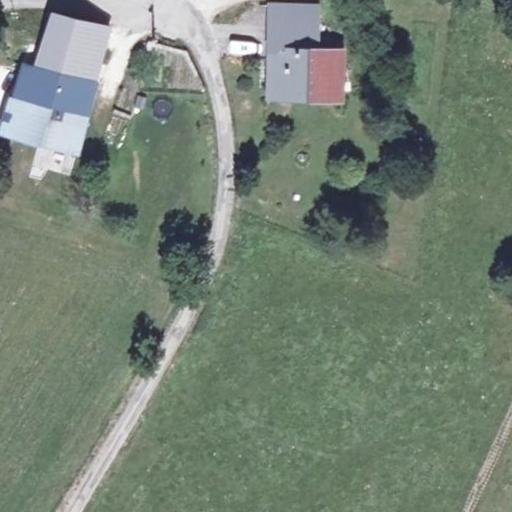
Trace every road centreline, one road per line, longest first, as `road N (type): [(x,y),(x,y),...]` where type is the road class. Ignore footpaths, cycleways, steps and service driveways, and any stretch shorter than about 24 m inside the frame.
road 1 (unclassified): [(84,511),(234,224),(219,121),(183,10)]
road 2 (residential): [(183,10),(0,6)]
road 3 (track): [(459,511),(511,393)]
